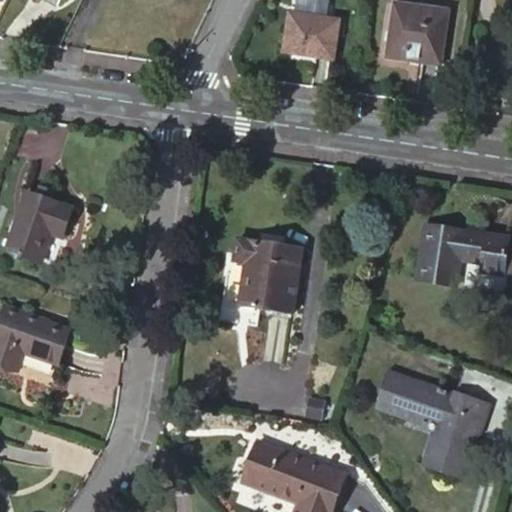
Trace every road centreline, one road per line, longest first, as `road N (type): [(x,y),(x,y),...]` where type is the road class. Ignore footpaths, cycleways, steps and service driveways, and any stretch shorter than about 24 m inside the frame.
road 1 (residential): [(86,511),(129,442),(190,106)]
road 2 (residential): [(190,106),(511,155)]
road 3 (residential): [(0,79),(190,106)]
